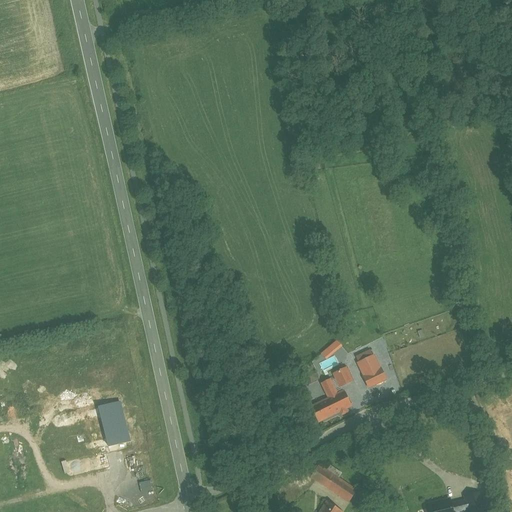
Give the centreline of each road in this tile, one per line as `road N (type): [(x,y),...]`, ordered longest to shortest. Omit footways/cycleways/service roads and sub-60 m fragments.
road 1 (secondary): [(190,502),(78,0)]
road 2 (unclassified): [(511,371),(362,417),(190,502)]
road 3 (track): [(86,36),(221,0)]
